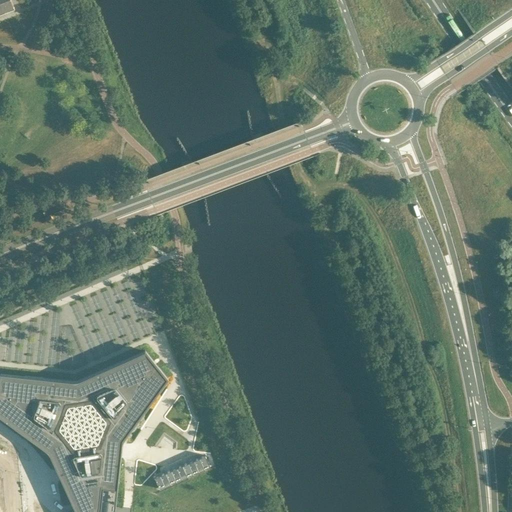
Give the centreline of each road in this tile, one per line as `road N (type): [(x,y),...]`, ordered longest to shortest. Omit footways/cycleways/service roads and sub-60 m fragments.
road 1 (secondary): [(0,257),(354,121)]
road 2 (secondary): [(481,428),(451,274)]
road 3 (secondary): [(451,274),(411,131)]
road 4 (secondary): [(385,142),(451,274)]
road 5 (primary): [(511,116),(432,0)]
road 6 (secondary): [(511,13),(403,79)]
